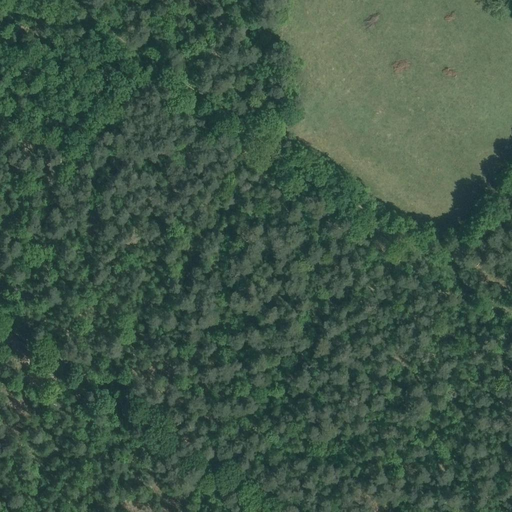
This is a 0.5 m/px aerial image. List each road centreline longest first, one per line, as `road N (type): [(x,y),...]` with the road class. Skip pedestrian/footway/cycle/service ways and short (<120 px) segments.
road 1 (track): [(148,56),(0,277)]
road 2 (track): [(446,262),(239,119)]
